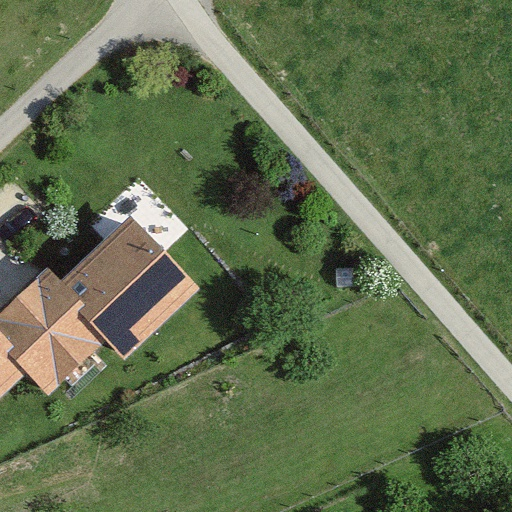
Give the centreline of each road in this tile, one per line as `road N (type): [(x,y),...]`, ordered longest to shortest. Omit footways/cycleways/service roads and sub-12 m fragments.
road 1 (unclassified): [(171,0),(511,384)]
road 2 (residential): [(0,138),(154,0)]
